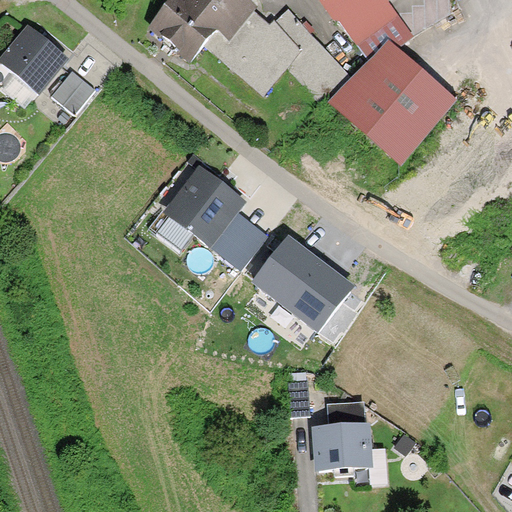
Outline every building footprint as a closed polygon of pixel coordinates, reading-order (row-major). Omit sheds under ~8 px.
[(238,0),(178,0),(151,31),(190,64),(206,45),(219,29),(230,39),(252,12),(238,0)] [(322,0),(334,16),(355,0),(322,0)] [(355,0),(334,16),(356,45),(394,17),(380,0),(355,0)] [(264,96),(290,69),(322,104),(351,79),(288,11),(271,27),(252,12),(230,39),(219,29),(206,45),(264,96)] [(67,64),(31,33),(4,66),(39,96),(67,64)] [(391,59),(345,111),(398,158),(444,106),(391,59)] [(74,73),(54,98),(77,117),(97,92),(74,73)] [(242,204),(203,174),(171,215),(196,234),(210,245),(242,204)] [(166,211),(151,230),(181,254),(196,234),(171,215),(166,211)] [(354,292),(290,243),(257,286),(321,335),(354,292)] [(310,385),(290,385),(290,419),(311,418),(310,385)] [(368,430),(318,432),(319,471),(337,470),(337,477),(354,477),(354,468),(369,468),(369,455),(368,430)] [(387,455),(369,455),(369,468),(370,487),(388,487),(387,455)]
